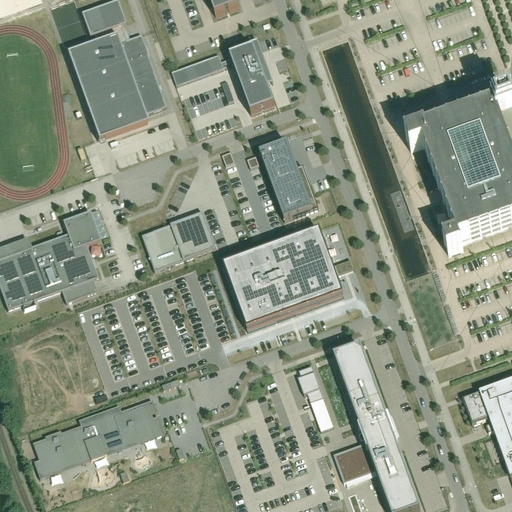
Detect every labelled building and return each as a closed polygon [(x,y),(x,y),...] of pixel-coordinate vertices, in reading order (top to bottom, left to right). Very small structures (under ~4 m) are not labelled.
[(235,0),(210,0),(217,17),(239,9),(235,0)] [(141,38),(128,43),(123,27),(125,27),(116,3),(78,17),(87,41),(93,39),(95,45),(62,56),(95,144),(147,125),(144,117),(167,109),(141,38)] [(234,68),(252,118),(275,109),(269,93),(274,92),(259,50),(231,60),(234,68)] [(462,254),(460,247),(511,227),(511,102),(493,109),(494,112),(454,126),(425,137),(424,134),(405,141),(410,154),(423,150),(441,198),(458,243),(444,248),(448,259),(462,254)] [(175,149),(167,124),(143,132),(150,154),(154,153),(155,155),(175,149)] [(110,146),(120,169),(129,165),(127,161),(131,159),(123,140),(110,146)] [(299,170),(289,144),(258,155),(284,226),(320,213),(303,168),(299,170)] [(225,169),(234,166),(230,155),(222,158),(225,169)] [(90,214),(63,224),(68,239),(31,252),(27,242),(0,251),(0,294),(7,315),(23,309),(25,315),(35,311),(33,305),(60,295),(65,309),(98,297),(93,284),(98,282),(86,248),(101,243),(90,214)] [(171,227),(143,237),(155,273),(216,252),(204,216),(171,227)] [(320,236),(224,271),(248,335),(343,300),(320,236)] [(394,426),(364,347),(330,359),(362,444),(333,455),(345,487),(374,476),(387,511),(421,511),(425,511),(398,439),(396,440),(391,427),(394,426)] [(326,404),(314,368),(300,373),(304,384),(299,386),(303,397),(307,395),(312,409),(326,404)] [(177,383),(161,388),(162,391),(179,386),(177,383)] [(491,421),(511,481),(511,384),(464,402),(473,427),(491,421)] [(38,463),(33,465),(39,482),(165,437),(158,419),(153,420),(151,415),(156,413),(152,403),(122,414),(119,408),(77,423),(80,429),(60,436),(59,433),(44,439),(44,441),(32,446),(38,463)]
